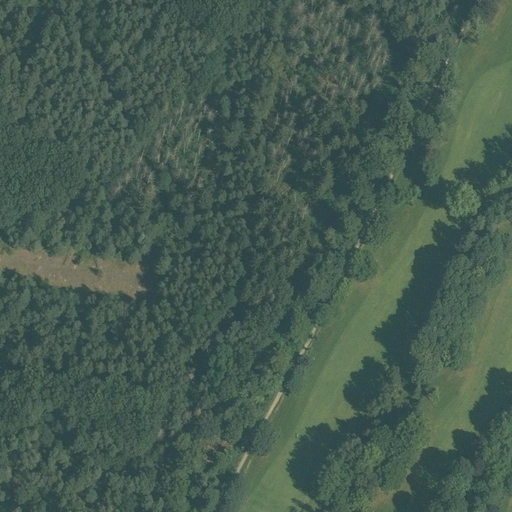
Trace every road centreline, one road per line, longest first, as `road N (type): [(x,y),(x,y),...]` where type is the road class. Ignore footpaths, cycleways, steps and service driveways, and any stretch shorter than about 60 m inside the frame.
road 1 (track): [(218,511),(477,0)]
road 2 (track): [(79,0),(82,26),(169,198),(169,256),(156,277),(0,248)]
